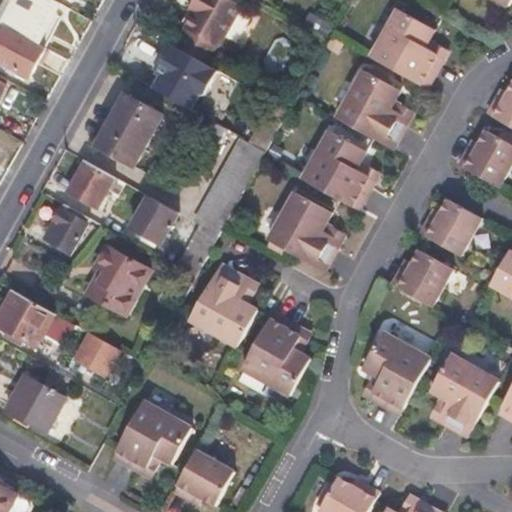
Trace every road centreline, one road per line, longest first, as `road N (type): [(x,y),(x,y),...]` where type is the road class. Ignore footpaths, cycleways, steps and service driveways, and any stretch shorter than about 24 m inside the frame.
road 1 (residential): [(425,172),(349,296),(325,419)]
road 2 (residential): [(0,225),(125,0)]
road 3 (residential): [(511,464),(413,463),(325,419)]
road 4 (residential): [(511,55),(470,80),(425,172)]
road 5 (residential): [(116,511),(0,439)]
